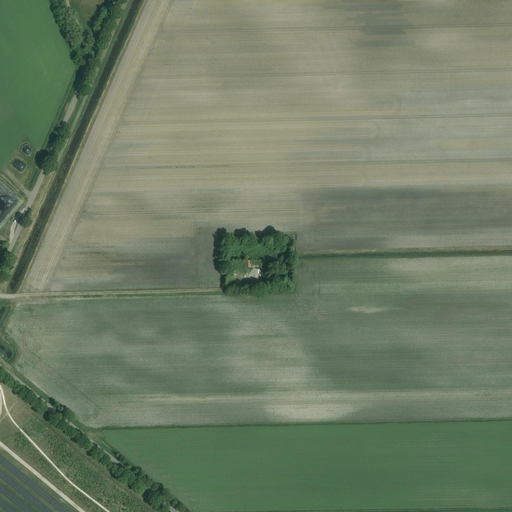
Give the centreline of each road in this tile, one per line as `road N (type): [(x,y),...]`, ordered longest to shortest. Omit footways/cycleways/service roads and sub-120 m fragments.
road 1 (unclassified): [(0,271),(117,0)]
road 2 (tertiary): [(173,511),(0,366)]
road 3 (track): [(0,296),(225,289)]
